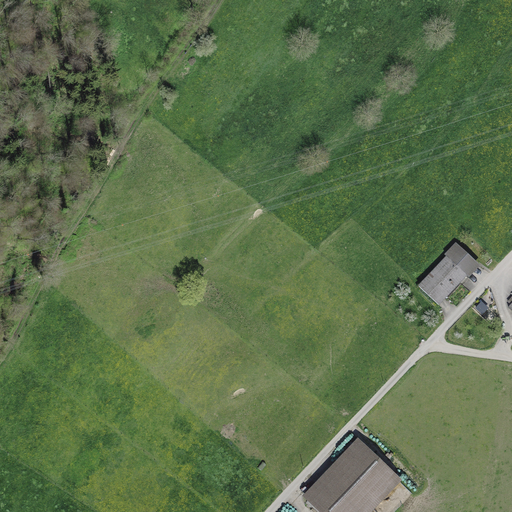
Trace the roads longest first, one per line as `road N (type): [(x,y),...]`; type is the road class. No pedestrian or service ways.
road 1 (unclassified): [(268,511),(511,253)]
road 2 (track): [(132,117),(221,0)]
